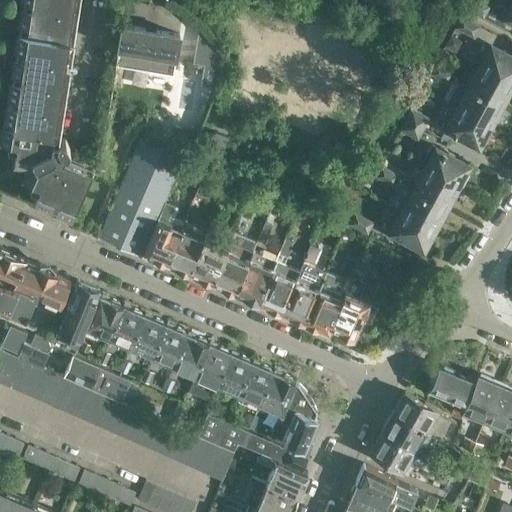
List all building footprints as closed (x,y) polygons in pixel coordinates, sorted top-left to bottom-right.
[(64,139),(51,137),(72,0),(22,0),(1,141),(15,143),(11,168),(14,174),(38,184),(32,199),(70,215),(92,164),(66,154),(67,146),(64,139)] [(511,2),(509,9),(505,7),(487,7),(474,0),(467,0),(463,8),(501,28),(505,19),(511,22),(511,2)] [(455,26),(474,36),(479,24),(461,15),(455,26)] [(240,57),(299,70),(302,60),(344,76),(350,69),(375,79),(384,55),(314,28),(310,36),(247,23),(240,57)] [(120,24),(113,63),(116,63),(171,73),(178,34),(120,24)] [(479,65),(511,83),(511,82),(511,56),(486,42),(481,51),(485,53),(479,65)] [(432,69),(450,77),(453,72),(435,63),(432,69)] [(479,65),(468,85),(467,87),(500,105),(511,83),(479,65)] [(450,77),(432,69),(429,74),(447,83),(450,77)] [(457,106),(456,108),(489,126),(500,105),(467,87),(468,85),(454,77),(443,98),(457,106)] [(406,118),(423,128),(430,116),(412,107),(406,118)] [(489,126),(456,108),(449,121),(445,118),(440,128),(477,147),(489,126)] [(423,128),(406,118),(400,128),(418,138),(423,128)] [(210,141),(223,147),(227,137),(214,132),(210,141)] [(141,253),(141,252),(159,211),(161,206),(166,197),(185,154),(141,135),(97,234),(141,253)] [(424,168),(457,186),(468,165),(431,145),(426,154),(430,157),(424,168)] [(374,177),(383,181),(389,171),(380,167),(374,177)] [(412,190),(445,208),(457,186),(424,168),(414,187),(412,190)] [(402,210),(401,211),(434,229),(445,208),(412,190),(414,187),(397,178),(398,176),(389,171),(383,181),(395,188),(388,202),(402,210)] [(228,182),(250,192),(254,184),(232,174),(228,182)] [(159,211),(141,252),(152,257),(151,260),(161,264),(163,262),(165,263),(182,221),(183,220),(170,214),(174,204),(164,200),(159,211)] [(349,222),(367,231),(373,220),(354,211),(349,222)] [(434,229),(401,211),(394,224),(390,222),(385,231),(423,250),(434,229)] [(256,240),(264,244),(273,224),(265,220),(256,240)] [(204,231),(182,221),(165,263),(174,267),(175,270),(182,273),(184,271),(187,272),(204,231)] [(227,240),(210,281),(220,286),(219,289),(231,293),(232,290),(233,291),(251,250),(255,240),(231,230),(227,240)] [(227,240),(204,231),(187,272),(198,277),(199,280),(204,282),(208,281),(210,281),(227,240)] [(274,260),(257,301),(267,305),(268,310),(273,312),(278,310),(280,311),(297,270),(284,264),(287,257),(294,241),(285,237),(275,260),(274,260)] [(304,259),(315,264),(321,248),(310,244),(304,259)] [(0,277),(11,282),(23,255),(0,245),(0,277)] [(251,250),(233,291),(244,295),(245,300),(251,302),(255,300),(257,301),(274,260),(251,250)] [(23,255),(11,282),(34,292),(45,265),(27,257),(27,256),(23,255)] [(343,290),(326,330),(327,327),(338,332),(339,335),(345,337),(348,336),(351,337),(359,317),(367,321),(374,305),(368,303),(376,286),(360,279),(363,273),(366,265),(357,262),(355,267),(354,267),(353,269),(348,279),(347,282),(344,290),(343,290)] [(34,292),(53,300),(54,299),(60,301),(71,276),(45,265),(34,292)] [(320,280),(302,320),(305,321),(306,326),(311,328),(315,326),(326,330),(343,290),(344,290),(347,282),(348,279),(324,268),(320,280)] [(320,280),(298,270),(297,270),(280,311),(290,315),(291,319),(297,322),(300,319),(302,320),(320,280)] [(53,300),(34,292),(11,282),(0,277),(0,310),(27,322),(35,301),(50,307),(53,300)] [(78,344),(76,343),(98,289),(76,280),(56,329),(57,329),(52,340),(75,350),(78,344)] [(95,333),(107,338),(121,305),(99,295),(83,332),(94,336),(95,333)] [(121,305),(107,338),(106,341),(115,346),(117,343),(128,348),(142,314),(121,305)] [(142,314),(128,348),(127,351),(136,355),(138,352),(149,357),(163,324),(142,314)] [(2,333),(0,338),(0,346),(0,347),(1,345),(17,351),(25,331),(8,323),(3,334),(2,333)] [(163,324),(149,357),(148,360),(158,364),(159,361),(171,366),(185,333),(163,324)] [(24,340),(17,355),(41,365),(50,345),(47,339),(34,333),(30,343),(24,340)] [(181,370),(193,376),(207,343),(185,333),(171,366),(170,369),(180,374),(181,370)] [(77,351),(84,355),(91,344),(83,340),(77,351)] [(203,380),(215,385),(228,352),(207,343),(193,376),(192,379),(201,383),(203,380)] [(0,373),(10,352),(0,348),(0,373)] [(98,360),(104,363),(110,352),(103,349),(98,360)] [(0,373),(0,376),(9,381),(21,357),(10,352),(0,373)] [(224,389),(235,394),(250,361),(228,352),(215,385),(213,388),(223,392),(224,389)] [(71,353),(62,375),(70,378),(119,400),(126,385),(129,377),(71,353)] [(9,381),(20,386),(32,362),(21,357),(9,381)] [(118,371),(126,374),(131,362),(124,359),(118,371)] [(250,361),(235,394),(234,397),(244,402),(245,399),(258,404),(271,371),(250,361)] [(32,362),(20,386),(31,390),(42,367),(32,362)] [(31,390),(41,395),(53,371),(42,367),(31,390)] [(438,367),(429,389),(455,400),(464,404),(473,382),(438,367)] [(154,371),(150,369),(146,368),(142,379),(149,382),(154,371)] [(41,395),(52,400),(63,376),(53,371),(41,395)] [(267,408),(278,413),(292,380),(271,371),(258,404),(256,407),(266,411),(267,408)] [(463,411),(482,419),(497,384),(476,375),(473,382),(462,409),(461,410),(463,411)] [(63,376),(52,400),(62,404),(74,381),(63,376)] [(163,388),(170,391),(175,379),(168,376),(163,388)] [(278,413),(275,420),(286,424),(279,441),(307,452),(311,443),(306,441),(310,431),(313,430),(316,423),(315,421),(315,420),(313,418),(315,413),(310,399),(307,400),(303,393),(304,391),(295,381),(292,380),(278,413)] [(62,404),(73,409),(85,386),(74,381),(62,404)] [(482,419),(503,428),(511,407),(511,390),(497,384),(482,419)] [(95,390),(85,386),(73,409),(84,414),(95,390)] [(188,386),(182,400),(190,404),(196,389),(188,386)] [(106,395),(95,390),(84,414),(94,418),(106,395)] [(391,412),(429,433),(447,441),(455,422),(403,392),(391,412)] [(94,418),(105,423),(116,400),(106,395),(94,418)] [(116,400),(105,423),(115,428),(127,405),(116,400)] [(186,408),(175,403),(168,418),(179,423),(186,408)] [(127,405),(115,428),(126,433),(137,409),(127,405)] [(232,405),(227,417),(234,420),(239,409),(232,405)] [(453,405),(450,413),(460,417),(463,411),(461,410),(462,409),(453,405)] [(511,407),(503,428),(511,431),(511,407)] [(126,433),(136,437),(148,414),(137,409),(126,433)] [(237,443),(260,453),(300,471),(306,456),(206,412),(197,434),(233,451),(237,443)] [(391,412),(381,430),(418,452),(429,433),(391,412)] [(136,437),(147,442),(159,419),(148,414),(136,437)] [(253,414),(248,426),(255,430),(261,417),(253,414)] [(147,442),(158,447),(169,423),(159,419),(147,442)] [(158,447),(169,452),(180,428),(169,423),(158,447)] [(169,452),(179,456),(191,433),(180,428),(169,452)] [(0,445),(19,454),(24,441),(0,430),(0,445)] [(414,450),(381,430),(369,451),(401,469),(441,485),(450,470),(418,452),(414,450)] [(179,456),(190,461),(201,437),(191,433),(179,456)] [(212,442),(201,437),(190,461),(200,466),(212,442)] [(466,437),(462,447),(470,451),(475,440),(466,437)] [(475,440),(470,451),(478,454),(483,444),(475,440)] [(200,466),(211,470),(222,447),(212,442),(200,466)] [(23,455),(74,478),(79,465),(29,443),(23,455)] [(222,447),(211,470),(222,475),(233,452),(222,447)] [(265,482),(295,495),(305,473),(300,471),(260,453),(257,461),(271,467),(265,482)] [(511,456),(508,454),(503,465),(511,468),(511,466),(511,456)] [(353,481),(356,482),(396,498),(410,504),(417,487),(362,463),(353,481)] [(467,478),(484,484),(490,471),(473,464),(467,478)] [(79,480),(130,502),(136,490),(85,468),(79,480)] [(252,480),(243,499),(248,501),(248,502),(254,505),(270,511),(288,511),(295,495),(265,482),(251,477),(249,479),(252,480)] [(138,497),(147,501),(156,482),(146,478),(138,497)] [(156,482),(147,501),(157,506),(166,487),(156,482)] [(350,496),(347,503),(366,511),(389,511),(396,498),(356,482),(354,485),(352,486),(349,492),(350,496)] [(157,506),(167,510),(176,491),(166,487),(157,506)] [(167,510),(171,511),(178,511),(186,495),(176,491),(167,510)] [(49,511),(3,492),(0,499),(0,511),(49,511)] [(437,496),(428,493),(424,504),(432,507),(437,496)] [(186,495),(178,511),(190,511),(196,500),(186,495)] [(226,503),(222,511),(270,511),(254,505),(248,502),(244,511),(226,503)] [(366,511),(347,503),(342,511),(366,511)]
